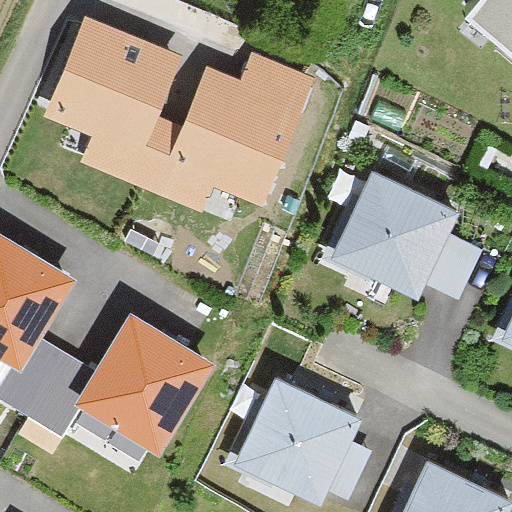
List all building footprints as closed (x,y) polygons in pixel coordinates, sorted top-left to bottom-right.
[(511,0),(475,0),(511,30),(511,0)] [(181,50),(85,9),(42,108),(92,130),(80,157),(201,208),(214,180),(262,200),(316,74),(251,47),(240,73),(207,59),(180,122),(154,111),(181,50)] [(472,195),(388,160),(379,182),(362,175),(336,238),(436,279),(472,195)] [(78,270),(0,221),(0,346),(22,360),(78,270)] [(211,356),(133,307),(77,397),(155,446),(211,356)] [(371,406),(288,372),(278,394),(262,387),(236,449),(336,491),(371,406)] [(511,511),(511,479),(444,452),(435,474),(418,467),(399,511),(511,511)]
